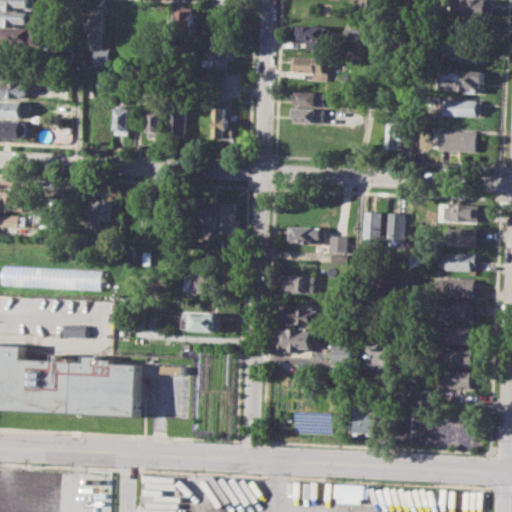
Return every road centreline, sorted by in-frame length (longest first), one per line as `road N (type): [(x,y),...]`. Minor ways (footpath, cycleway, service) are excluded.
road 1 (residential): [(0,159),(511,184)]
road 2 (secondary): [(0,445),(511,468)]
road 3 (residential): [(265,0),(252,457)]
road 4 (residential): [(511,293),(502,511)]
